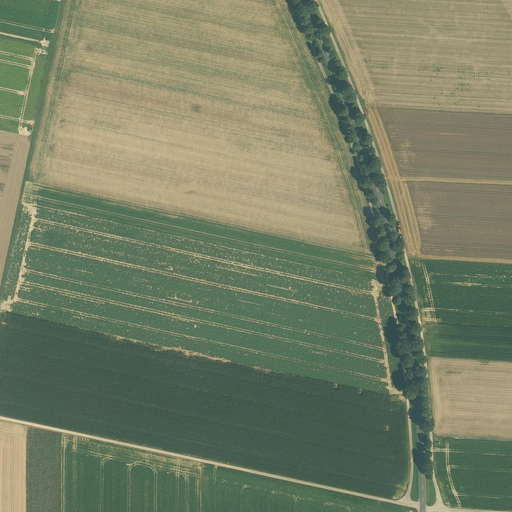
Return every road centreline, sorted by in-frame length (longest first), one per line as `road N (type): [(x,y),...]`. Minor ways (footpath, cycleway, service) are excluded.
road 1 (tertiary): [(421,511),(417,384),(398,275),(357,131),(304,0)]
road 2 (track): [(442,509),(422,341),(398,226),(315,0)]
road 3 (track): [(292,0),(364,179),(385,262),(406,393),(406,504)]
road 4 (track): [(485,511),(421,508),(0,418)]
road 5 (track): [(62,0),(0,291)]
